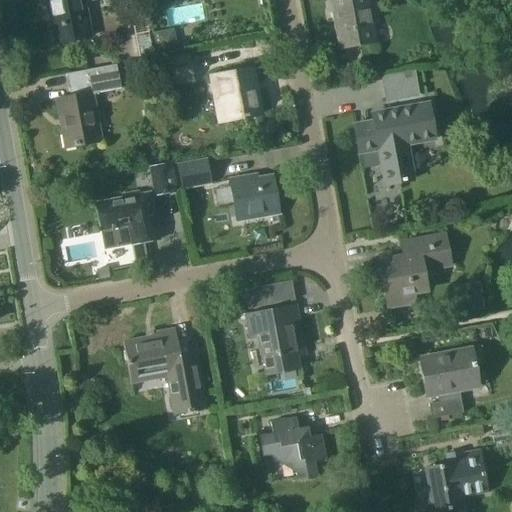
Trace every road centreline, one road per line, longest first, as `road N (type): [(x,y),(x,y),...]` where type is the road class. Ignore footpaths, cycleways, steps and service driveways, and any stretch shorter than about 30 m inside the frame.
road 1 (residential): [(33,310),(332,252)]
road 2 (residential): [(289,0),(332,252)]
road 3 (tertiary): [(33,310),(0,100)]
road 4 (tertiary): [(48,511),(33,310)]
road 5 (residential): [(332,252),(365,432)]
